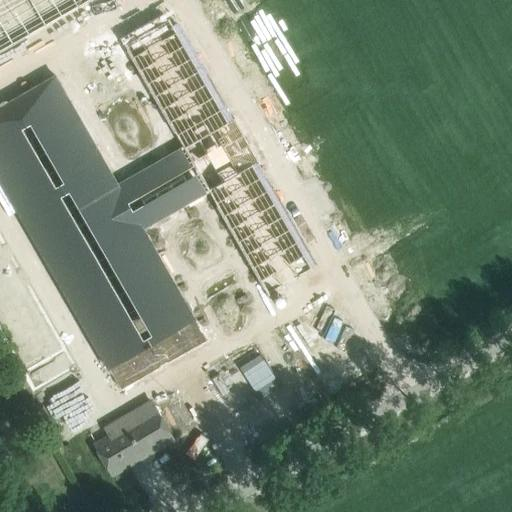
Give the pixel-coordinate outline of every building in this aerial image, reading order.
[(0,0),(0,41),(72,0),(0,0)] [(105,148),(18,197),(120,376),(207,326),(143,214),(172,198),(178,210),(175,213),(172,217),(170,221),(169,226),(168,230),(168,235),(169,240),(171,244),(173,248),(176,252),(180,255),(184,258),(188,259),(193,260),(197,261),(202,260),(207,259),(211,257),(215,254),(218,251),(221,247),(223,243),(225,239),(226,234),(226,229),(225,224),(223,220),(221,216),(218,212),(214,209),(210,206),(206,204),(201,203),(197,203),(192,203),(187,204),(181,193),(209,176),(268,280),(312,254),(253,151),(260,148),(234,104),(228,107),(169,4),(125,29),(184,132),(155,149),(148,137),(152,133),(155,129),(157,125),(158,120),(159,116),(159,111),(158,106),(156,102),(154,98),(151,94),(147,91),(143,89),(138,87),(134,86),(129,85),(124,86),(120,87),(115,89),(112,92),(108,95),(105,99),(103,103),(102,108),(101,113),(101,117),(102,122),(104,127),(106,131),(109,134),(112,138),(117,140),(121,142),(126,143),(130,143),(135,143),(140,142),(147,154),(118,170),(105,148)] [(56,61),(0,92),(0,165),(9,182),(96,132),(56,61)] [(0,221),(0,327),(29,379),(74,353),(0,221)] [(109,437),(96,445),(103,457),(113,474),(173,439),(163,422),(156,410),(144,417),(127,427),(121,417),(104,428),(109,437)]
